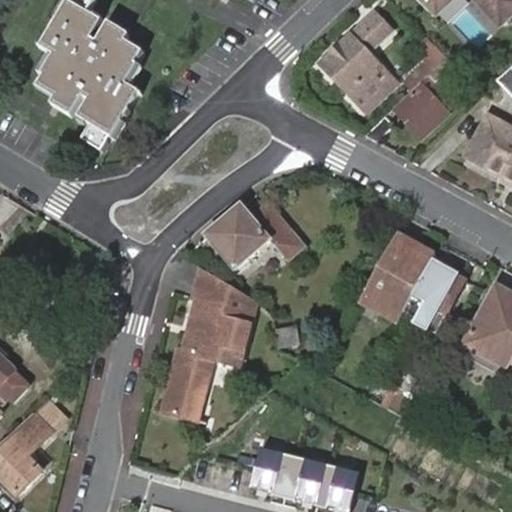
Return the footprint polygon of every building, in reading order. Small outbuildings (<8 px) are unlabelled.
[(75,4),(63,24),(61,27),(58,26),(55,30),(58,33),(48,51),(60,59),(58,62),(50,77),(52,79),(49,84),(46,82),(42,89),(62,101),(76,78),(96,89),(90,100),(97,103),(85,123),(93,128),(95,126),(98,129),(91,143),(111,155),(132,121),(135,124),(139,115),(137,113),(147,95),(134,87),(152,56),(133,44),(117,69),(98,57),(105,46),(99,42),(110,21),(101,16),(99,20),(94,17),(103,3),(98,0),(80,0),(81,0),(78,6),(75,4)] [(418,0),(435,18),(454,0),(418,0)] [(511,0),(473,0),(501,30),(511,20),(511,0)] [(59,21),(63,24),(75,4),(70,1),(59,21)] [(323,67),(366,111),(397,81),(374,56),(396,35),(377,15),(323,67)] [(117,26),(105,46),(98,57),(117,69),(133,44),(136,38),(117,26)] [(407,85),(414,92),(420,87),(449,59),(429,39),(422,47),(434,59),(407,85)] [(439,80),(454,65),(449,59),(420,87),(422,90),(399,112),(423,138),(459,102),(439,80)] [(50,77),(58,62),(54,60),(45,75),(50,77)] [(511,69),(497,84),(511,100),(511,69)] [(79,119),(90,100),(96,89),(76,78),(62,101),(59,107),(79,119)] [(367,138),(380,145),(398,127),(389,117),(367,138)] [(470,161),(511,183),(511,129),(492,119),(470,161)] [(245,207),(209,236),(240,270),(273,242),(290,261),(306,248),(271,208),(256,221),(245,207)] [(438,257),(399,238),(396,243),(435,264),(438,257)] [(435,264),(396,243),(365,304),(403,323),(405,318),(435,264)] [(466,281),(435,264),(405,318),(437,335),(466,281)] [(256,306),(200,271),(193,304),(195,304),(189,331),(200,332),(198,342),(187,339),(184,355),(178,353),(164,416),(187,421),(192,403),(203,406),(214,362),(241,368),(256,306)] [(511,370),(511,295),(500,289),(468,351),(511,373),(511,370)] [(403,323),(365,304),(362,310),(399,329),(403,323)] [(200,332),(189,331),(187,339),(198,342),(200,332)] [(0,352),(0,425),(7,417),(4,413),(14,399),(19,404),(33,389),(19,376),(23,371),(0,352)] [(398,379),(378,369),(363,396),(383,406),(398,379)] [(398,379),(383,406),(407,419),(426,384),(411,377),(407,384),(398,379)] [(199,424),(203,406),(192,403),(187,421),(199,424)] [(69,422),(52,404),(0,457),(0,476),(21,499),(45,476),(31,461),(69,422)] [(354,511),(363,480),(264,455),(255,494),(277,499),(276,501),(298,507),(298,505),(320,510),(319,511),(354,511)]
